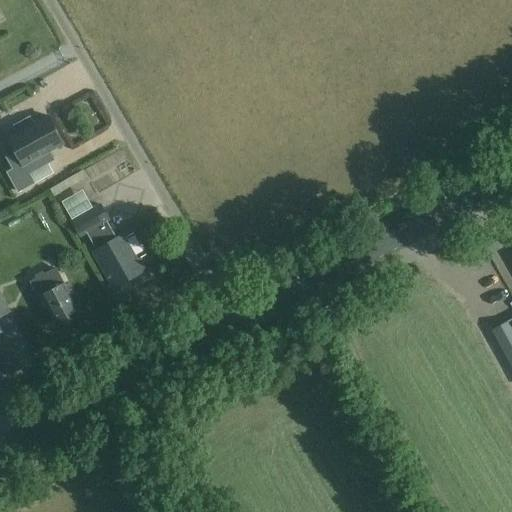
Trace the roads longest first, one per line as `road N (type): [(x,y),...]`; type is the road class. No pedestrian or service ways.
road 1 (unclassified): [(238,323),(46,0)]
road 2 (secondary): [(0,453),(238,323)]
road 3 (unclassified): [(438,511),(303,288)]
road 4 (secondary): [(303,288),(511,178)]
